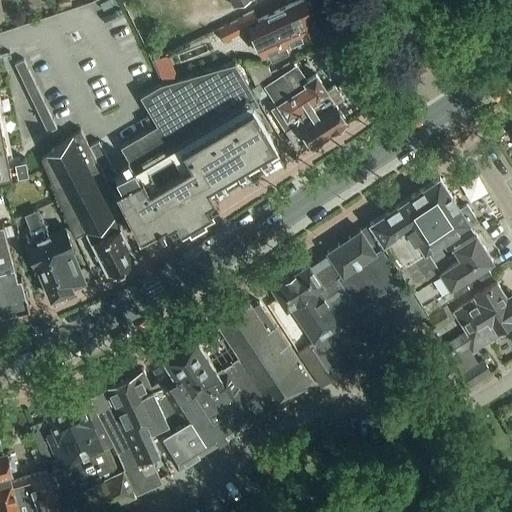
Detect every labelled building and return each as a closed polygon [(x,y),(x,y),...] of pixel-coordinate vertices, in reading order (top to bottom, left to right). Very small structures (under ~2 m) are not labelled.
[(304,36),(319,29),(311,9),(312,6),(310,0),(309,0),(292,0),(257,15),(258,18),(248,22),(245,14),(219,26),(224,37),(249,26),(260,52),(266,49),(270,58),(288,50),(285,42),(303,34),(304,36)] [(163,74),(180,72),(178,53),(162,54),(163,74)] [(255,81),(272,72),(267,61),(243,57),(255,81)] [(16,63),(20,72),(29,67),(25,58),(16,63)] [(100,140),(91,145),(109,179),(115,175),(121,186),(117,188),(136,227),(145,223),(150,232),(160,227),(162,232),(166,230),(163,225),(168,223),(168,224),(170,223),(169,222),(176,218),(184,231),(214,213),(206,200),(213,196),(214,197),(215,196),(281,156),(277,150),(278,149),(253,106),(260,102),(236,62),(161,83),(141,95),(158,124),(121,145),(134,166),(118,174),(100,140)] [(267,85),(279,102),(272,107),(281,121),(279,122),(284,130),(287,128),(299,145),(314,135),(320,137),(326,132),(327,127),(345,115),(336,101),(345,95),(341,89),(337,83),(328,89),(315,69),(305,76),(297,65),(267,85)] [(33,76),(29,67),(20,72),(24,80),(33,76)] [(33,76),(24,80),(28,89),(37,84),(33,76)] [(37,84),(28,89),(32,97),(41,93),(37,84)] [(41,93),(32,97),(36,106),(46,101),(41,93)] [(46,101),(36,106),(40,114),(50,110),(46,101)] [(50,110),(40,114),(45,123),(54,118),(50,110)] [(0,114),(0,178),(13,176),(0,114)] [(54,118),(45,123),(49,132),(58,127),(54,118)] [(107,272),(109,276),(138,262),(118,218),(127,214),(85,135),(50,151),(43,156),(78,236),(89,231),(107,272)] [(442,176),(367,224),(372,231),(375,229),(429,312),(467,288),(451,262),(438,242),(471,221),(442,176)] [(46,221),(32,227),(37,238),(29,241),(30,245),(29,246),(38,267),(41,266),(54,300),(74,292),(73,289),(85,284),(73,255),(77,253),(67,230),(52,236),(46,221)] [(5,223),(0,224),(0,313),(2,314),(30,307),(22,276),(19,277),(5,223)] [(348,367),(387,342),(428,315),(372,231),(367,224),(327,250),(332,257),(312,270),(308,263),(293,273),(315,307),(311,310),(348,367)] [(460,256),(451,262),(467,288),(492,273),(487,265),(495,260),(477,231),(454,246),(460,256)] [(291,306),(314,340),(298,350),(321,385),(333,377),(348,367),(311,310),(315,307),(293,273),(272,287),(287,309),(291,306)] [(455,312),(466,328),(511,296),(511,292),(505,296),(495,281),(473,296),(475,299),(455,312)] [(452,358),(471,346),(474,351),(501,334),(498,329),(511,319),(511,296),(466,328),(467,331),(444,346),(452,358)] [(265,409),(310,380),(277,330),(270,334),(250,302),(218,323),(239,354),(227,362),(216,370),(219,375),(224,372),(251,414),(263,406),(265,409)] [(427,316),(437,331),(453,320),(444,306),(427,316)] [(203,451),(254,418),(251,414),(224,372),(219,375),(216,370),(195,337),(160,359),(169,373),(158,381),(181,417),(203,451)] [(484,358),(463,372),(471,385),(493,371),(484,358)] [(174,420),(181,417),(158,381),(151,384),(144,369),(106,387),(114,403),(98,411),(114,440),(140,490),(165,478),(153,454),(161,450),(159,447),(151,430),(169,422),(174,420)] [(84,396),(66,404),(48,412),(56,430),(49,433),(62,463),(47,472),(60,511),(89,511),(134,489),(123,465),(114,440),(98,411),(91,414),(84,396)] [(60,511),(47,472),(11,481),(8,470),(10,470),(8,464),(17,463),(14,453),(6,455),(5,450),(2,450),(0,441),(0,505),(1,511),(60,511)]
